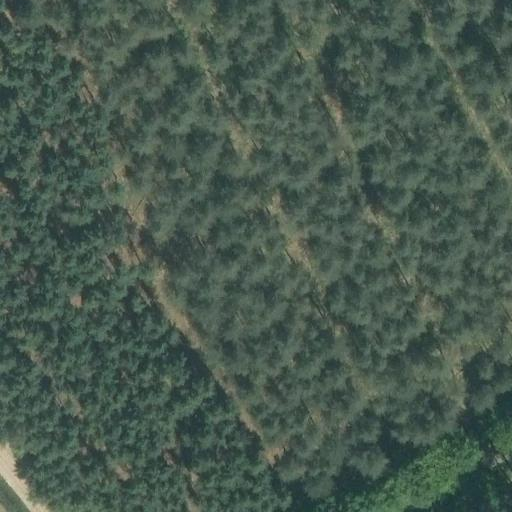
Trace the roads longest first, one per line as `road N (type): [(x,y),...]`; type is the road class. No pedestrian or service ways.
road 1 (track): [(158,221),(456,81),(511,194)]
road 2 (track): [(511,55),(456,81),(413,0)]
road 3 (unclassified): [(402,511),(511,453)]
